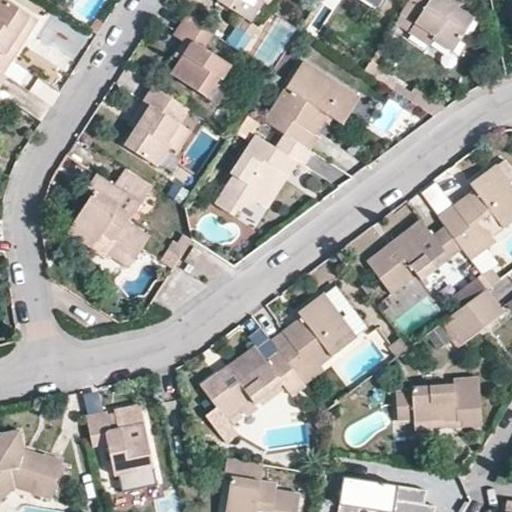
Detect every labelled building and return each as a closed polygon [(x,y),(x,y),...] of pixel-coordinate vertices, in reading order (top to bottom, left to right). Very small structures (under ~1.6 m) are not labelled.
[(0,0),(0,68),(9,55),(13,58),(25,41),(21,38),(26,31),(26,30),(36,15),(13,0),(0,0)] [(219,0),(251,20),(263,1),(262,0),(219,0)] [(475,18),(459,7),(450,2),(451,0),(409,0),(401,13),(416,24),(435,36),(433,40),(453,52),(475,18)] [(408,34),(416,24),(401,13),(387,34),(392,37),(403,44),(408,34)] [(224,78),(232,65),(205,46),(213,32),(188,15),(175,35),(186,43),(192,46),(182,60),(173,76),(207,97),(221,76),(224,78)] [(416,24),(408,34),(428,47),(433,40),(435,36),(416,24)] [(29,33),(26,31),(21,38),(25,41),(29,33)] [(382,51),(392,37),(387,34),(371,59),(382,66),(389,55),(382,51)] [(192,46),(186,43),(177,57),(182,60),(192,46)] [(13,58),(9,55),(0,68),(0,70),(4,73),(13,58)] [(321,134),(318,132),(331,113),(346,121),(361,95),(305,59),(266,120),(284,133),(311,149),(321,134)] [(382,66),(371,59),(365,69),(377,77),(383,67),(382,66)] [(224,78),(221,76),(207,97),(213,101),(228,80),(224,78)] [(53,104),(60,89),(37,79),(30,94),(53,104)] [(144,98),(150,101),(158,87),(153,84),(144,98)] [(171,143),(167,141),(181,120),(189,107),(159,87),(158,87),(150,101),(144,98),(134,113),(140,116),(134,125),(124,139),(158,162),(171,143)] [(140,116),(134,113),(128,121),(134,125),(140,116)] [(171,143),(178,148),(192,128),(181,120),(167,141),(171,143)] [(246,193),(261,202),(284,168),(291,173),(298,161),(304,165),(313,151),(311,149),(284,133),(276,147),(257,135),(232,172),(234,173),(225,187),(242,198),(246,193)] [(477,189),(480,193),(474,198),(470,193),(439,216),(447,226),(463,249),(489,230),(493,235),(511,220),(511,181),(498,163),(472,182),(477,189)] [(154,185),(127,167),(115,183),(100,173),(89,188),(95,192),(75,223),(102,240),(106,232),(119,241),(110,254),(132,268),(152,236),(131,222),(154,185)] [(291,173),(284,168),(261,202),(268,207),(291,173)] [(233,213),(242,198),(225,187),(216,202),(233,213)] [(470,193),(474,198),(480,193),(477,189),(470,193)] [(394,267),(406,258),(400,250),(429,228),(422,219),(382,250),(394,267)] [(75,223),(69,232),(96,249),(102,240),(75,223)] [(435,235),(429,228),(400,250),(406,258),(394,267),(382,250),(368,259),(392,293),(417,275),(421,281),(463,249),(447,226),(435,235)] [(463,249),(471,258),(497,240),(493,235),(489,230),(463,249)] [(192,239),(183,233),(177,242),(174,239),(167,249),(181,257),(186,249),(192,239)] [(203,251),(194,246),(185,261),(194,266),(203,251)] [(492,269),(483,276),(491,287),(500,280),(492,269)] [(487,290),(491,287),(483,276),(459,294),(459,295),(467,305),(487,290)] [(505,314),(487,290),(467,305),(448,319),(447,320),(465,344),(505,314)] [(296,310),(301,317),(272,339),(279,350),(296,371),(313,358),(318,364),(355,337),(321,292),(296,310)] [(460,347),(465,344),(447,320),(443,324),(460,347)] [(401,339),(392,346),(400,356),(408,348),(401,339)] [(225,365),(231,373),(247,361),(254,369),(263,361),(251,346),(225,365)] [(231,373),(236,379),(224,387),(214,373),(198,385),(225,422),(240,411),(241,413),(280,383),(289,395),(305,385),(303,381),(296,371),(279,350),(263,361),(254,369),(247,361),(231,373)] [(318,364),(313,358),(296,371),(303,381),(320,368),(318,364)] [(484,424),(481,375),(452,376),(452,382),(412,385),(412,392),(396,393),(397,418),(415,417),(429,417),(434,419),(463,418),(464,425),(484,424)] [(92,445),(110,442),(116,472),(130,469),(130,466),(151,461),(142,422),(129,424),(112,428),(111,421),(110,420),(108,410),(86,414),(92,445)] [(415,417),(416,427),(464,425),(463,418),(434,419),(429,417),(415,417)] [(129,424),(127,418),(111,421),(112,428),(129,424)] [(3,435),(0,435),(0,488),(1,490),(18,476),(36,483),(35,486),(54,494),(68,455),(50,448),(48,455),(26,447),(22,428),(3,432),(3,435)] [(226,511),(256,511),(257,511),(261,511),(300,511),(303,494),(276,490),(277,484),(263,482),(265,465),(228,458),(224,476),(232,478),(226,511)] [(153,469),(151,461),(130,466),(130,469),(131,473),(153,469)] [(426,487),(343,475),(337,511),(352,511),(355,500),(390,505),(389,511),(434,511),(436,503),(424,501),(426,487)] [(22,481),(18,476),(1,490),(6,496),(22,481)] [(511,511),(511,501),(500,500),(498,511),(511,511)]
